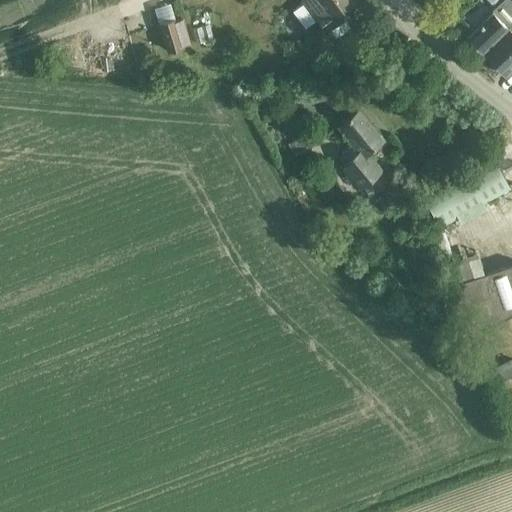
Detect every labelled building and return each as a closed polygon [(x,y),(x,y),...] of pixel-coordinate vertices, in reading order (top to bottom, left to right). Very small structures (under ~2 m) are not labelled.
[(303,5),(293,12),(305,28),(315,21),(316,20),(321,27),(331,19),(352,4),(349,0),(302,0),(302,1),(304,4),(303,5)] [(511,0),(506,0),(493,14),(493,13),(467,39),(483,54),(511,25),(511,0)] [(172,23),(158,27),(166,53),(180,48),(180,47),(189,44),(182,20),(174,22),(172,23)] [(511,25),(483,54),(483,55),(484,54),(505,76),(511,68),(511,25)] [(111,55),(98,56),(99,69),(112,67),(113,72),(124,71),(122,52),(111,53),(111,55)] [(292,111),(281,118),(298,146),(309,138),(292,111)] [(382,167),(368,150),(380,140),(357,111),(336,128),(357,154),(342,166),(351,177),(359,186),(382,167)] [(490,151),(419,190),(441,229),(458,219),(459,220),(485,206),(484,205),(511,190),(490,151)] [(390,169),(362,185),(369,196),(397,181),(390,169)] [(470,271),(481,268),(476,251),(465,254),(470,271)] [(461,282),(452,285),(468,336),(511,314),(511,264),(479,275),(461,282)] [(489,385),(511,374),(511,359),(483,373),(489,385)]
